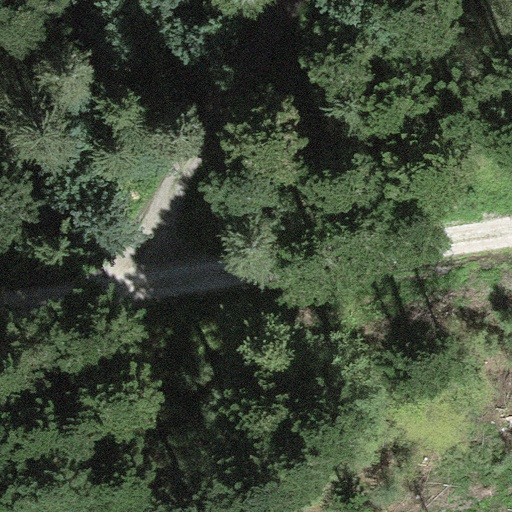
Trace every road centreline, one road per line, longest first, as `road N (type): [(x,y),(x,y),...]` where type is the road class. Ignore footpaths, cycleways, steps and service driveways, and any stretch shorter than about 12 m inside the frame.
road 1 (track): [(511,227),(0,304)]
road 2 (track): [(142,281),(172,201),(297,0)]
